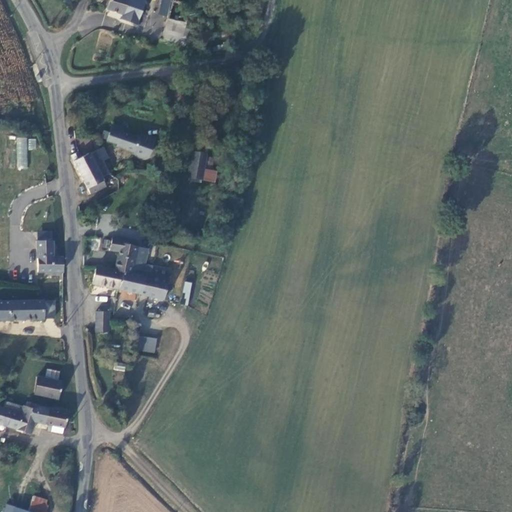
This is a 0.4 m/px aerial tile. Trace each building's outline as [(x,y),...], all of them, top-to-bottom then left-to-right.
[(110,0),(108,8),(125,14),(123,20),(139,25),(146,0),(110,0)] [(167,17),(172,0),(161,0),(157,14),(167,17)] [(169,16),(165,30),(183,35),(188,21),(169,16)] [(139,133),(138,136),(121,131),(123,127),(111,123),(106,138),(117,142),(116,145),(133,151),(135,154),(143,157),(147,156),(153,138),(139,133)] [(16,169),(26,169),(27,138),(17,137),(16,169)] [(27,139),(28,150),(36,149),(35,138),(27,139)] [(78,150),(71,153),(91,193),(106,185),(102,176),(109,172),(97,148),(89,152),(89,151),(81,155),(78,150)] [(187,174),(201,175),(206,153),(193,151),(187,174)] [(37,239),(52,239),(53,230),(38,230),(37,239)] [(118,251),(115,269),(123,271),(132,273),(137,245),(123,243),(123,239),(113,237),(112,240),(106,239),(104,247),(111,247),(111,250),(118,251)] [(38,273),(64,272),(64,257),(61,257),(53,257),(52,241),(37,242),(38,273)] [(170,268),(153,264),(150,276),(132,273),(123,271),(120,289),(157,297),(156,302),(163,303),(170,268)] [(93,283),(120,289),(123,271),(115,269),(96,265),(93,283)] [(186,281),(180,303),(186,305),(193,283),(186,281)] [(0,319),(44,319),(43,300),(0,300),(0,319)] [(97,310),(96,331),(109,331),(109,310),(97,310)] [(155,353),(157,337),(139,336),(138,351),(155,353)] [(114,369),(124,371),(125,365),(115,363),(114,369)] [(47,369),(45,378),(57,381),(59,372),(47,369)] [(37,376),(33,398),(58,400),(62,382),(57,381),(45,378),(37,376)] [(6,402),(4,409),(17,413),(20,406),(6,402)] [(4,409),(0,407),(0,423),(32,434),(38,410),(24,406),(22,414),(17,413),(4,409)] [(56,410),(47,407),(44,423),(65,428),(69,413),(65,412),(65,409),(57,407),(56,410)] [(46,500),(33,495),(31,501),(45,505),(46,500)] [(45,505),(31,501),(27,511),(46,511),(48,506),(45,505)]
